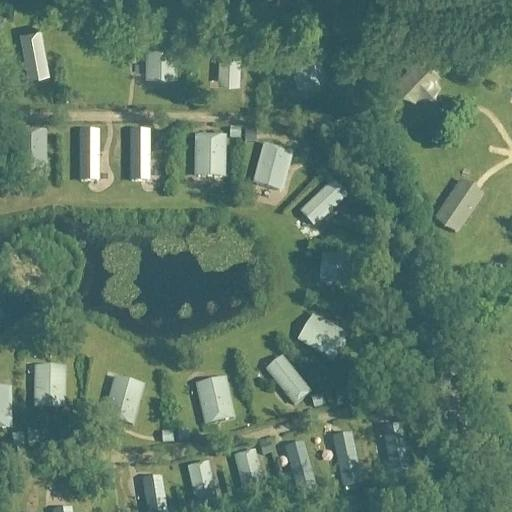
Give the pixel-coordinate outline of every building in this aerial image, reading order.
[(261,0),(257,0),(253,7),(261,13),(267,4),(261,0)] [(229,1),(228,13),(239,14),(240,2),(229,1)] [(130,25),(128,35),(139,37),(140,27),(130,25)] [(269,28),(268,39),(280,40),(281,29),(269,28)] [(21,35),(26,65),(29,64),(32,78),(46,75),(42,57),(45,56),(40,31),(21,35)] [(252,33),(251,44),(263,45),(264,34),(252,33)] [(147,38),(147,64),(149,64),(149,78),(173,78),(173,64),(176,64),(176,38),(147,38)] [(221,40),(219,70),(222,70),(221,85),(236,85),(237,67),(239,67),(241,41),(221,40)] [(314,41),(286,50),(295,75),(297,74),(301,87),(324,80),(320,67),(322,66),(314,41)] [(405,131),(420,125),(414,111),(399,117),(405,131)] [(8,129),(0,128),(0,139),(8,139),(8,129)] [(230,128),(229,139),(240,140),(241,129),(230,128)] [(16,132),(16,158),(19,158),(19,172),(43,172),(43,158),(45,158),(45,132),(16,132)] [(80,132),(80,170),(81,170),(81,184),(98,184),(98,170),(99,170),(99,132),(80,132)] [(131,132),(131,170),(132,170),(132,184),(148,184),(148,170),(149,170),(149,132),(131,132)] [(245,132),(245,142),(255,142),(255,132),(245,132)] [(196,137),(196,163),(198,163),(198,177),(222,177),(222,164),(225,164),(225,138),(196,137)] [(260,172),(256,185),(279,191),(283,178),(285,179),(292,153),(264,146),(257,171),(260,172)] [(313,205),(303,215),(313,225),(326,212),(328,214),(346,197),(333,182),(311,203),(313,205)] [(511,208),(497,209),(499,227),(511,226),(511,208)] [(379,223),(372,233),(380,239),(387,229),(379,223)] [(385,240),(382,251),(393,254),(396,244),(385,240)] [(323,258),(321,282),(334,283),(334,285),(360,288),(363,259),(337,256),(336,259),(323,258)] [(313,319),(300,339),(312,347),(310,349),(333,363),(348,338),(326,324),(325,326),(313,319)] [(476,360),(481,376),(498,371),(493,355),(476,360)] [(280,360),(269,370),(280,384),(278,386),(294,406),(310,393),(291,370),(289,371),(280,360)] [(35,382),(35,408),(64,409),(64,383),(62,383),(62,369),(38,369),(38,382),(35,382)] [(111,393),(104,418),(132,426),(139,401),(137,400),(141,387),(117,380),(114,393),(111,393)] [(223,381),(199,386),(202,399),(200,400),(205,425),(234,419),(228,393),(226,394),(223,381)] [(0,429),(11,429),(10,403),(8,403),(8,389),(0,389),(0,429)] [(321,395),(310,398),(314,409),(324,406),(321,395)] [(400,427),(384,430),(386,443),(385,443),(393,480),(411,476),(403,439),(400,427)] [(188,431),(177,432),(178,443),(189,442),(188,431)] [(173,432),(161,433),(162,444),(174,443),(173,432)] [(38,433),(26,434),(28,446),(39,444),(38,433)] [(23,434),(12,436),(13,447),(24,445),(23,434)] [(351,436),(334,439),(336,452),(343,489),(361,485),(354,448),(353,448),(351,436)] [(270,443),(260,446),(263,456),(273,453),(270,443)] [(303,445),(287,448),(289,460),(288,461),(295,498),(313,495),(307,457),(306,457),(303,445)] [(235,458),(243,487),(245,486),(249,500),(263,496),(258,478),(261,477),(254,453),(235,458)] [(188,469),(195,498),(198,498),(201,511),(215,508),(211,490),(213,489),(208,464),(188,469)] [(161,479),(144,482),(146,494),(145,494),(147,511),(166,511),(163,491),(161,479)]
